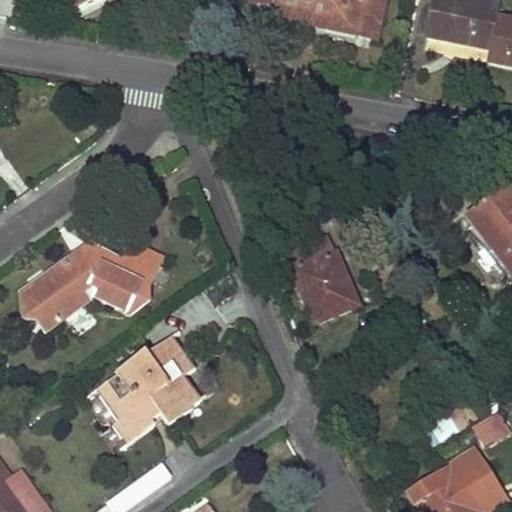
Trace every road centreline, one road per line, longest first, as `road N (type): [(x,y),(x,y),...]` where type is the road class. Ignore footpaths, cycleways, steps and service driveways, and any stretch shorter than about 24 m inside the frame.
road 1 (residential): [(157,74),(201,155),(306,405),(338,511)]
road 2 (residential): [(157,74),(511,140)]
road 3 (residential): [(0,242),(113,162),(140,129),(157,74)]
road 4 (residential): [(0,50),(157,74)]
